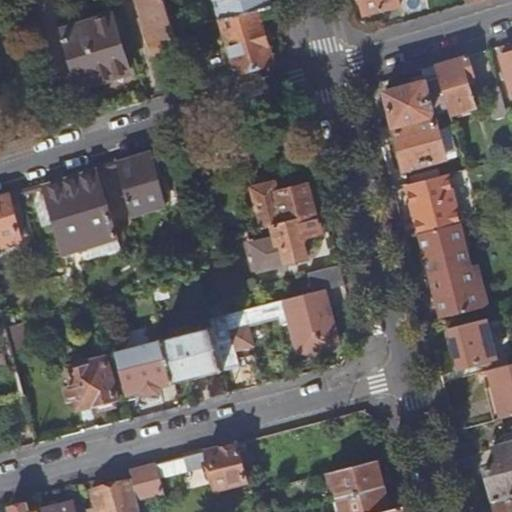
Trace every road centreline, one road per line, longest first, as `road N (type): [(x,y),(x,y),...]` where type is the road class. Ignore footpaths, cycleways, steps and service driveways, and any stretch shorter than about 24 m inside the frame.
road 1 (residential): [(407,372),(0,483)]
road 2 (residential): [(0,174),(326,72)]
road 3 (residential): [(407,372),(326,72)]
road 4 (residential): [(326,72),(511,12)]
road 5 (residential): [(444,511),(407,372)]
